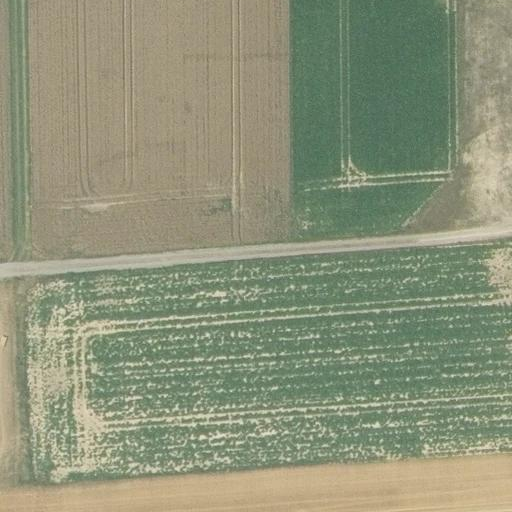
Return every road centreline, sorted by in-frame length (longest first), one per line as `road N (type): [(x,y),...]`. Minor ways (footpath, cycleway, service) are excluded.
road 1 (track): [(511,234),(0,276)]
road 2 (track): [(17,0),(23,274)]
